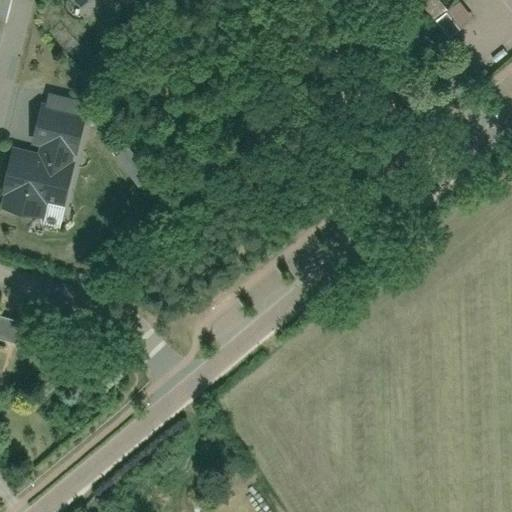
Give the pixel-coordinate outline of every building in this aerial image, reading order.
[(460,0),(438,18),(450,34),(474,15),(462,0),(460,0)] [(39,149),(83,159),(97,101),(53,90),(39,149)] [(73,205),(83,159),(39,149),(19,145),(5,207),(50,217),(54,200),(73,205)] [(136,156),(136,157),(127,147),(116,155),(140,183),(151,174),(136,156)] [(0,313),(0,336),(22,341),(26,318),(0,313)]
